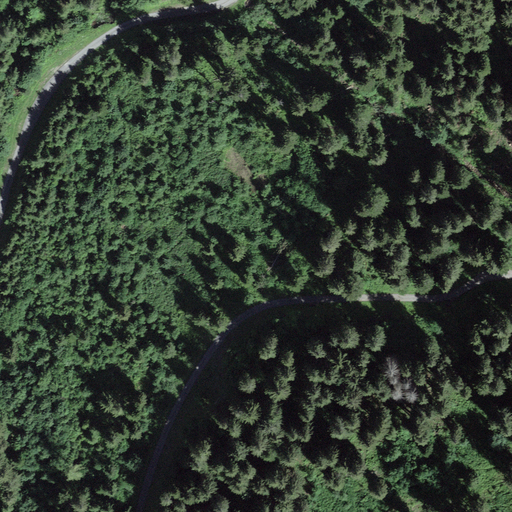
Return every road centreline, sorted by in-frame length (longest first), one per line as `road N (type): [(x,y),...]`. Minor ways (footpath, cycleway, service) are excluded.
road 1 (unclassified): [(511,272),(441,297),(288,299),(238,318),(175,408),(138,511)]
road 2 (unclassified): [(0,209),(38,106),(69,64),(127,25),(228,0)]
